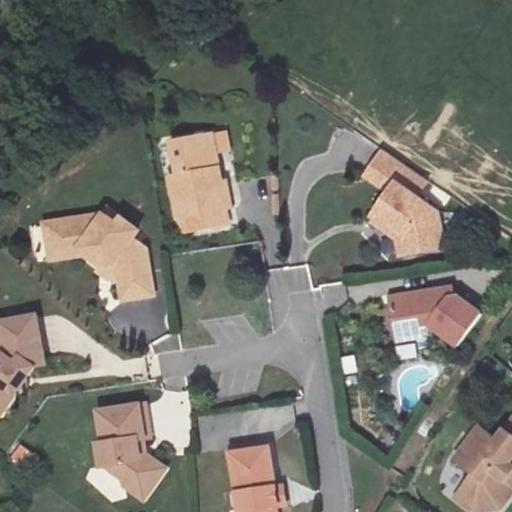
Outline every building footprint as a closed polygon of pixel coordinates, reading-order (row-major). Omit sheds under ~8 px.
[(431,189),(387,158),(367,187),(389,203),(374,227),(405,246),(407,261),(444,257),(440,221),(419,206),(431,189)] [(205,164),(168,170),(174,204),(166,205),(172,232),(224,221),(220,196),(211,197),(205,164)] [(107,213),(103,218),(115,226),(119,221),(107,213)] [(44,229),(47,249),(65,246),(67,255),(78,253),(103,272),(107,266),(115,272),(121,303),(151,297),(144,252),(131,242),(137,235),(119,221),(115,226),(103,218),(44,229)] [(405,246),(374,227),(370,232),(398,248),(399,262),(407,261),(405,246)] [(65,246),(47,249),(50,264),(79,259),(78,253),(67,255),(65,246)] [(107,266),(103,272),(111,278),(115,272),(107,266)] [(449,283),(385,294),(391,330),(410,327),(411,334),(425,331),(430,324),(455,342),(478,310),(454,292),(450,293),(449,283)] [(0,404),(7,410),(28,382),(35,379),(34,373),(53,359),(45,310),(9,316),(12,336),(7,342),(2,339),(0,341),(0,404)] [(410,327),(391,330),(392,336),(411,334),(410,327)] [(350,393),(353,422),(364,421),(362,392),(350,393)] [(122,462),(126,484),(145,498),(168,467),(149,453),(143,454),(142,435),(152,435),(148,402),(101,409),(106,441),(101,442),(104,465),(122,462)] [(463,432),(439,462),(458,477),(443,497),(459,508),(480,506),(494,487),(503,475),(492,467),(505,449),(511,454),(511,451),(511,416),(506,411),(480,445),(463,432)] [(22,443),(10,456),(23,468),(35,455),(22,443)] [(280,511),(271,445),(239,450),(246,496),(248,511),(280,511)] [(122,462),(104,465),(126,484),(122,462)] [(459,508),(443,497),(439,502),(451,511),(483,511),(499,492),(494,487),(480,506),(459,508)] [(248,511),(246,496),(239,497),(240,511),(248,511)]
